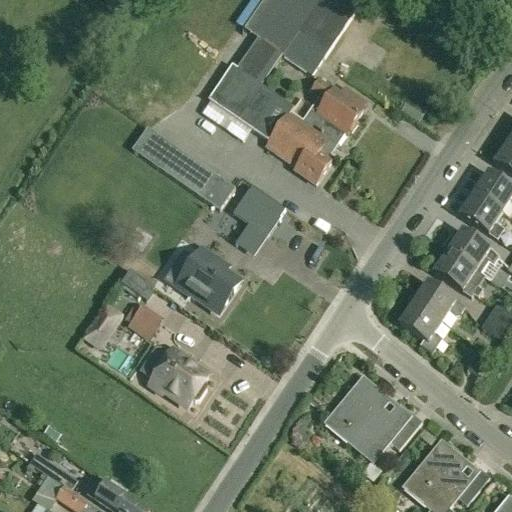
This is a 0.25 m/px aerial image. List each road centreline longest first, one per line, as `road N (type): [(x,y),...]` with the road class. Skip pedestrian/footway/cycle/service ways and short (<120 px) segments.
road 1 (unclassified): [(355,316),(357,291),(511,75)]
road 2 (unclassified): [(212,511),(318,353),(355,316)]
road 3 (residential): [(511,453),(355,316)]
